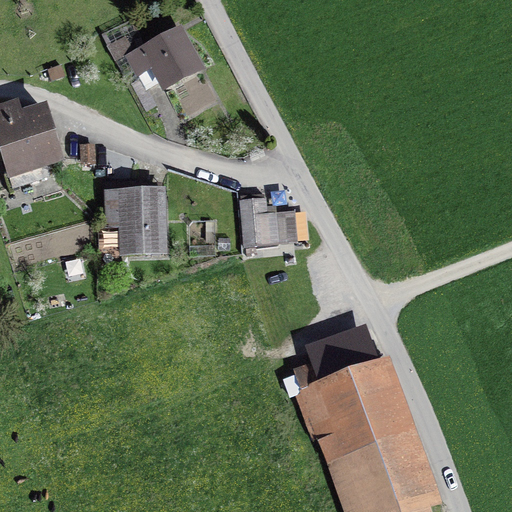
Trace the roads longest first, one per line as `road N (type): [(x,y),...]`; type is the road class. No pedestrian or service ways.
road 1 (unclassified): [(208,0),(370,303),(460,511)]
road 2 (track): [(511,248),(370,303)]
